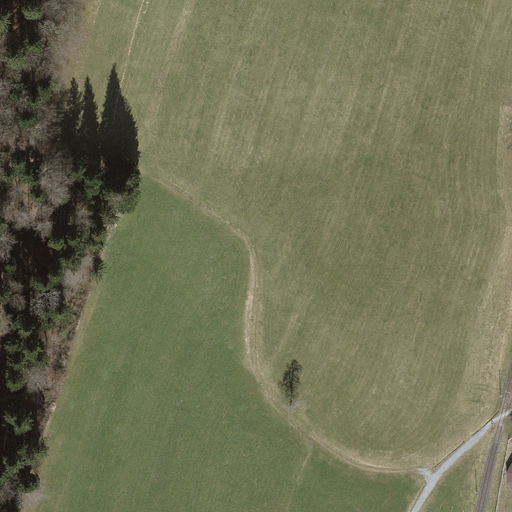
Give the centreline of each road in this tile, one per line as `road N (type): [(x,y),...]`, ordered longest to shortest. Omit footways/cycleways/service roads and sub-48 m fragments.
road 1 (track): [(435,477),(355,464),(282,409),(254,362),(258,267)]
road 2 (unclassified): [(415,511),(446,464),(511,409)]
